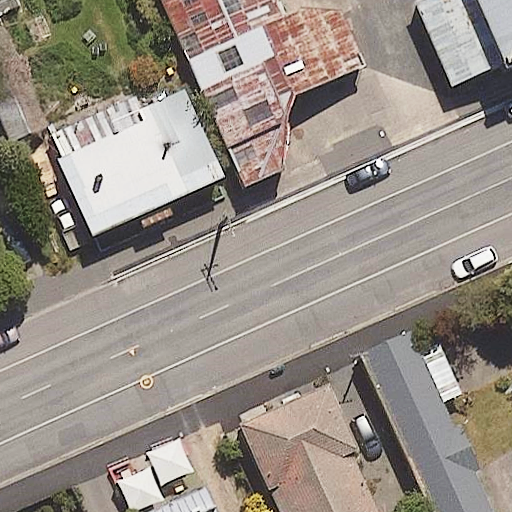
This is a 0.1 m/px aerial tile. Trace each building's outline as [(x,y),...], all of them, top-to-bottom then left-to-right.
[(282,12),(277,0),(167,0),(246,183),(291,163),(286,149),(290,108),(297,90),(366,62),(343,5),(300,3),(282,12)] [(511,0),(416,0),(453,83),(511,57),(511,0)] [(0,18),(0,120),(9,140),(48,123),(1,18),(0,18)] [(170,193),(221,171),(179,74),(48,131),(89,227),(124,213),(132,233),(179,212),(170,193)] [(456,422),(414,327),(360,351),(433,511),(495,511),(476,469),(482,466),(461,420),(456,422)] [(362,445),(331,378),(241,419),(284,511),(384,511),(355,448),(362,445)] [(221,511),(208,482),(140,511),(221,511)]
